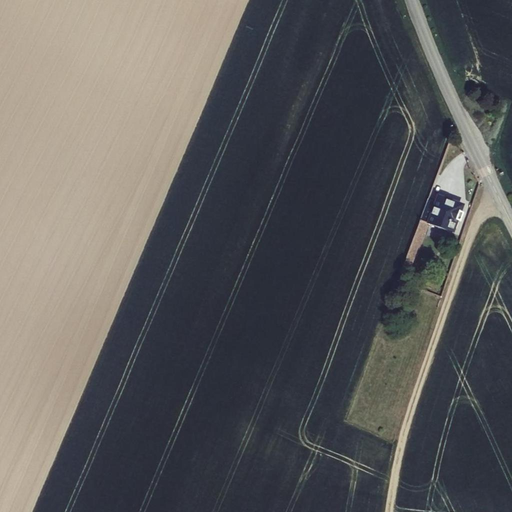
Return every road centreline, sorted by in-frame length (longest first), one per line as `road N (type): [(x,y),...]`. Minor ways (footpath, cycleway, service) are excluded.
road 1 (track): [(496,192),(472,228),(416,392),(390,511)]
road 2 (tertiary): [(511,225),(411,0)]
